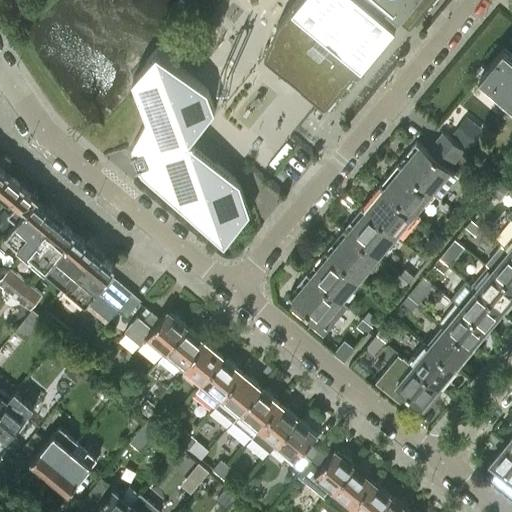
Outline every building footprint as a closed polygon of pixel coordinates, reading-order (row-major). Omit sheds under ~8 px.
[(410,23),(429,0),(295,0),(277,22),(264,55),(325,106),(390,27),(400,15),(410,23)] [(479,76),(511,103),(511,53),(503,46),(479,76)] [(134,142),(132,145),(134,151),(132,152),(132,154),(133,153),(137,164),(136,164),(137,166),(139,165),(141,171),(200,220),(225,241),(250,211),(240,181),(232,174),(217,162),(213,159),(200,148),(190,139),(199,128),(215,109),(207,89),(173,60),(168,56),(164,53),(157,47),(133,76),(136,86),(147,116),(134,142)] [(460,124),(452,135),(466,146),(475,135),(460,124)] [(442,130),(434,140),(457,159),(465,149),(442,130)] [(414,151),(402,165),(433,192),(452,170),(449,168),(457,159),(434,140),(426,149),(416,140),(410,148),(414,151)] [(396,173),(384,187),(415,213),(433,192),(402,165),(398,162),(392,170),(396,173)] [(14,176),(8,173),(0,182),(0,187),(1,188),(17,202),(8,212),(17,219),(34,199),(36,196),(20,182),(18,179),(14,176)] [(509,187),(499,179),(489,191),(500,199),(509,187)] [(378,195),(366,209),(396,234),(415,213),(384,187),(380,183),(374,191),(378,195)] [(39,201),(34,199),(17,219),(4,234),(24,250),(54,215),(46,208),(43,204),(39,201)] [(457,201),(452,208),(461,215),(466,209),(457,201)] [(359,217),(348,230),(378,256),(396,234),(366,209),(362,205),(355,213),(359,217)] [(461,215),(452,208),(447,213),(456,221),(461,215)] [(63,222),(54,215),(24,250),(44,267),(74,232),(72,230),(71,227),(67,224),(63,222)] [(480,226),(471,218),(466,225),(475,232),(480,226)] [(341,238),(330,252),(360,278),(378,256),(348,230),(344,227),(337,235),(341,238)] [(76,233),(74,232),(44,267),(64,284),(94,248),(85,241),(83,238),(79,234),(76,233)] [(511,233),(503,245),(508,249),(511,252),(511,233)] [(425,259),(430,253),(422,246),(417,252),(425,259)] [(103,256),(94,248),(64,284),(84,301),(96,288),(109,272),(114,265),(112,264),(111,261),(106,257),(103,256)] [(323,260),(312,274),(341,299),(360,278),(330,252),(326,249),(319,257),(323,260)] [(511,252),(508,249),(492,268),(511,285),(511,252)] [(454,258),(444,250),(439,257),(448,265),(454,258)] [(448,265),(439,257),(434,263),(443,271),(448,265)] [(403,266),(397,273),(407,281),(412,274),(403,266)] [(0,279),(0,282),(29,307),(41,293),(10,267),(0,279)] [(511,296),(511,285),(492,268),(475,287),(502,309),(511,296)] [(305,282),(292,297),(305,308),(309,312),(309,311),(322,322),(341,299),(312,274),(307,271),(301,279),(305,282)] [(109,272),(96,288),(103,294),(117,278),(109,272)] [(407,281),(397,273),(392,279),(402,286),(407,281)] [(117,278),(103,294),(111,301),(125,285),(117,278)] [(133,292),(125,285),(111,301),(119,308),(133,292)] [(502,309),(475,287),(460,306),(486,328),(502,309)] [(422,296),(413,289),(407,295),(417,303),(422,296)] [(133,292),(119,308),(127,314),(141,298),(133,292)] [(417,303),(407,295),(402,301),(412,309),(417,303)] [(486,328),(460,306),(444,326),(470,347),(486,328)] [(15,328),(25,337),(42,317),(31,308),(15,328)] [(146,337),(163,352),(186,324),(185,322),(184,320),(178,315),(176,315),(167,308),(160,317),(151,310),(144,319),(137,314),(124,329),(141,343),(146,337)] [(366,310),(361,316),(370,324),(376,318),(366,310)] [(370,324),(361,316),(356,322),(365,330),(370,324)] [(177,374),(182,367),(205,340),(198,334),(198,332),(191,326),(189,326),(186,324),(163,352),(158,358),(177,374)] [(470,347),(444,326),(428,344),(454,366),(470,347)] [(390,334),(381,327),(376,333),(386,340),(390,334)] [(386,340),(376,333),(371,339),(380,347),(386,340)] [(212,346),(205,340),(182,367),(201,383),(224,355),(221,353),(221,351),(215,345),(212,346)] [(454,366),(428,344),(413,363),(439,385),(454,366)] [(67,371),(77,380),(93,359),(83,351),(67,371)] [(214,404),(242,371),(235,364),(235,362),(228,357),(226,357),(224,355),(201,383),(195,389),(214,404)] [(439,385),(413,363),(408,359),(391,379),(422,405),(439,385)] [(237,413),(260,386),(258,384),(258,382),(251,376),(249,376),(242,371),(214,404),(232,420),(237,413)] [(263,388),(260,386),(237,413),(256,429),(279,401),(272,395),(272,393),(265,388),(263,388)] [(0,406),(9,396),(0,388),(0,406)] [(9,396),(0,406),(0,431),(7,437),(33,405),(14,390),(9,396)] [(139,407),(145,412),(153,403),(147,398),(139,407)] [(269,451),(275,444),(298,417),(295,415),(295,413),(288,407),(286,407),(279,401),(256,429),(250,436),(269,451)] [(153,403),(145,412),(151,417),(159,408),(153,403)] [(300,418),(298,417),(275,444),(293,460),(291,462),(301,470),(318,449),(310,442),(317,433),(309,426),(309,424),(302,418),(300,418)] [(147,420),(130,440),(140,448),(156,428),(147,420)] [(50,473),(72,447),(78,440),(68,431),(59,424),(49,436),(31,458),(34,460),(34,464),(38,468),(42,467),(50,473)] [(184,428),(176,438),(182,442),(190,433),(184,428)] [(190,433),(182,442),(188,448),(196,439),(190,433)] [(511,446),(507,442),(490,462),(511,479),(511,446)] [(72,447),(50,473),(58,480),(58,484),(63,488),(67,487),(69,489),(97,455),(88,448),(82,455),(72,447)] [(326,497),(331,491),(354,463),(352,462),(352,459),(345,454),(343,454),(334,447),(327,456),(318,449),(301,470),(298,474),(326,497)] [(221,459),(213,468),(219,473),(227,464),(221,459)] [(198,462),(181,482),(191,490),(208,470),(198,462)] [(343,511),(344,511),(372,479),(365,473),(365,471),(358,465),(356,465),(354,463),(331,491),(337,496),(334,500),(335,504),(343,511)] [(227,464),(219,473),(225,478),(233,469),(227,464)] [(375,511),(391,494),(389,492),(388,490),(382,485),(380,485),(372,479),(344,511),(375,511)] [(93,509),(96,511),(122,511),(138,492),(129,484),(123,491),(115,484),(93,509)] [(158,511),(161,509),(139,491),(138,492),(122,511),(158,511)] [(407,511),(409,510),(402,504),(402,501),(395,496),(393,496),(391,494),(375,511),(407,511)]
